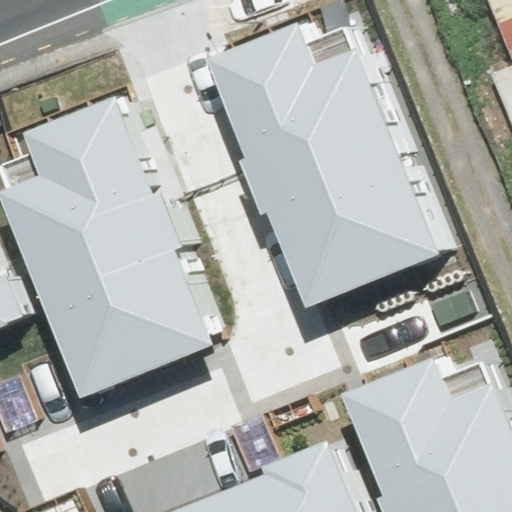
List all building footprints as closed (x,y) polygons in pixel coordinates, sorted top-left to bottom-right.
[(511,0),(487,0),(511,62),(511,0)] [(249,47),(333,277),(381,260),(387,274),(464,246),(391,48),(349,64),(331,17),(249,47)] [(191,336),(239,319),(154,89),(71,119),(89,166),(47,181),(119,380),(196,351),(191,336)] [(0,309),(41,294),(0,184),(0,309)] [(384,387),(412,468),(428,462),(445,511),(511,511),(511,384),(477,397),(464,359),(384,387)] [(205,508),(206,511),(384,511),(357,437),(303,457),(308,471),(205,508)]
